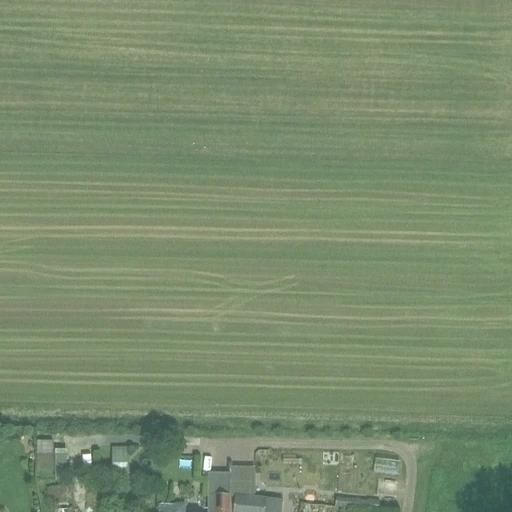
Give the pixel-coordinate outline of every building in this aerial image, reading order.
[(112,447),(113,470),(129,470),(128,446),(112,447)] [(60,451),(49,452),(50,468),(61,467),(60,451)] [(229,511),(229,495),(229,474),(209,474),(208,495),(213,495),(212,511),(229,511)] [(68,504),(67,485),(46,487),(47,505),(68,504)] [(229,495),(229,511),(264,511),(266,498),(229,495)]
